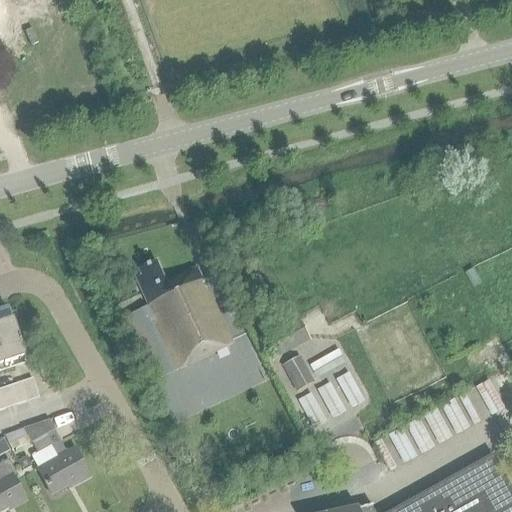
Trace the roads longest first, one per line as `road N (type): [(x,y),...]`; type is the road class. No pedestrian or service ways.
road 1 (tertiary): [(511,50),(98,162)]
road 2 (unclassified): [(173,508),(59,302),(39,286),(0,285)]
